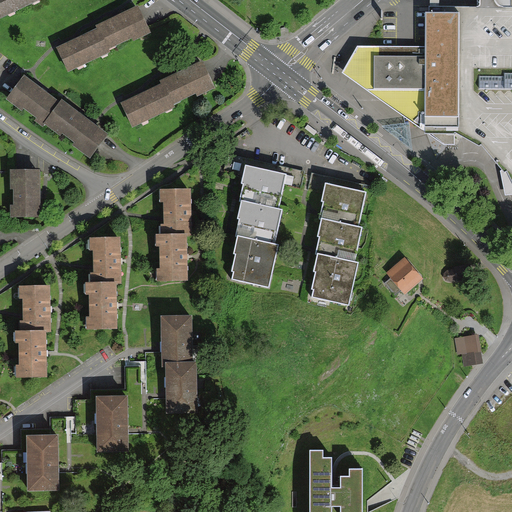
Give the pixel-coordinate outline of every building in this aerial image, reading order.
[(0,0),(0,21),(42,1),(41,0),(0,0)] [(511,0),(507,0),(507,8),(426,8),(426,16),(420,16),(420,50),(357,50),(351,60),(345,71),(442,147),(453,146),(453,136),(474,149),(477,146),(500,175),(503,174),(511,191),(511,0)] [(138,7),(97,27),(98,30),(109,52),(132,41),(134,44),(151,35),(138,7)] [(98,30),(57,50),(68,74),(110,54),(109,52),(98,30)] [(198,96),(217,87),(204,60),(163,79),(164,83),(173,102),(196,92),(198,96)] [(24,77),(6,102),(21,113),(23,110),(37,120),(35,123),(43,129),(45,127),(61,104),(24,77)] [(123,102),(134,126),(175,106),(173,102),(164,83),(123,102)] [(62,102),(61,104),(45,127),(61,139),(63,136),(74,145),(73,147),(91,160),(107,137),(109,135),(62,102)] [(382,128),(411,151),(409,124),(382,128)] [(317,133),(308,125),(305,129),(314,137),(317,133)] [(304,172),(228,154),(224,170),(244,174),(247,164),(286,173),(284,184),(301,188),(304,172)] [(239,198),(244,200),(279,207),(284,184),(286,173),(247,164),(244,174),(239,198)] [(40,172),(10,172),(10,191),(14,191),(14,208),(10,208),(10,219),(40,219),(40,172)] [(313,173),(310,189),(325,192),(328,179),(362,186),(363,184),(362,184),(313,173)] [(323,214),(360,223),(368,188),(362,186),(328,179),(325,192),(319,213),(323,214)] [(161,223),(161,232),(188,232),(191,232),(191,188),(161,189),(161,200),(163,200),(163,223),(161,223)] [(236,234),(242,235),(279,244),(287,209),(279,207),(244,200),(236,234)] [(315,248),(319,249),(356,257),(364,224),(360,223),(323,214),(315,248)] [(188,278),(188,232),(161,232),(158,232),(158,245),(161,245),(161,268),(158,268),(158,278),(188,278)] [(279,244),(242,235),(232,278),(268,287),(279,244)] [(90,271),(91,281),(116,281),(120,281),(119,236),(90,237),(90,249),(94,249),(94,271),(90,271)] [(356,257),(319,249),(309,293),(351,303),(361,259),(356,257)] [(426,274),(407,252),(381,274),(399,296),(426,274)] [(471,278),(469,267),(450,270),(447,272),(445,275),(445,279),(448,281),(452,282),(471,278)] [(117,327),(116,281),(91,281),(86,282),(86,294),(89,294),(90,317),(87,317),(87,327),(117,327)] [(50,330),(49,284),(19,284),(19,297),(22,297),(22,320),(19,320),(20,330),(46,330),(50,330)] [(193,363),(192,314),(161,315),(162,364),(166,364),(193,363)] [(20,330),(14,331),(15,342),(17,342),(18,365),(15,365),(15,377),(46,376),(46,330),(20,330)] [(478,334),(455,339),(460,365),(483,361),(478,334)] [(193,363),(166,364),(167,412),(197,411),(196,363),(193,363)] [(137,368),(129,369),(130,379),(138,378),(137,368)] [(129,450),(127,394),(94,395),(96,452),(129,450)] [(59,489),(57,433),(24,434),(26,490),(59,489)] [(323,451),(309,451),(309,511),(331,511),(332,507),(340,507),(339,511),(362,511),(362,469),(348,469),(348,476),(340,476),(340,487),(331,487),(331,458),(323,458),(323,451)]
